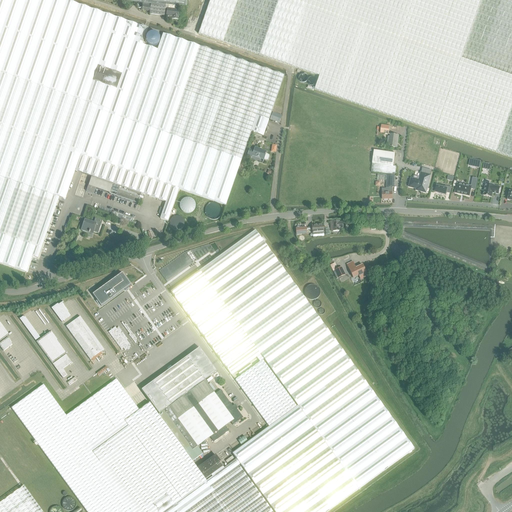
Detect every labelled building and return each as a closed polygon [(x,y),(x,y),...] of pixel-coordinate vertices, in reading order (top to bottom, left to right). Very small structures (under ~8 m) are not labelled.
[(0,0),(0,263),(26,273),(32,257),(38,259),(60,196),(66,198),(75,171),(81,155),(155,181),(180,190),(226,206),(252,133),(263,137),(284,76),(163,34),(158,50),(143,44),(148,29),(116,18),(63,0),(0,0)] [(171,9),(175,10),(176,5),(187,7),(187,0),(122,0),(122,1),(143,4),(166,7),(166,9),(168,9),(171,9)] [(511,0),(210,0),(198,34),(259,55),(320,76),(315,90),(511,157),(511,0)] [(165,17),(166,9),(166,7),(143,4),(142,11),(150,12),(149,15),(165,17)] [(171,9),(168,9),(166,17),(174,18),(174,20),(178,20),(179,11),(175,10),(171,9)] [(279,122),(281,116),(273,113),(271,119),(279,122)] [(388,135),(389,128),(389,126),(382,125),(381,134),(388,135)] [(388,138),(387,145),(389,146),(389,147),(389,149),(392,149),(392,148),(393,148),(396,148),(398,136),(391,135),(390,138),(388,138)] [(264,161),(264,160),(266,161),(268,161),(268,160),(269,157),(269,156),(268,155),(266,154),(267,152),(259,150),(255,148),(254,152),(250,150),(247,156),(252,158),(252,157),(264,161)] [(395,153),(380,151),(374,151),(371,172),(395,175),(396,167),(393,167),(395,153)] [(93,177),(141,194),(166,203),(164,209),(162,215),(160,219),(168,222),(180,190),(155,181),(81,155),(75,171),(93,177)] [(421,173),(419,181),(413,179),(413,181),(411,181),(410,185),(411,185),(411,187),(420,190),(420,191),(426,193),(431,175),(430,175),(431,171),(423,169),(422,173),(421,173)] [(387,181),(386,188),(387,188),(392,188),(394,188),(395,176),(387,175),(387,181)] [(138,204),(141,194),(93,177),(93,178),(92,178),(87,192),(94,194),(96,189),(109,194),(138,204)] [(457,184),(455,194),(470,197),(471,189),(475,190),(477,183),(472,182),(471,187),(457,184)] [(486,183),(483,196),(492,198),(493,193),(499,195),(500,188),(494,186),(494,185),(486,183)] [(447,193),(450,194),(452,188),(445,186),(445,188),(437,186),(435,193),(446,196),(447,193)] [(386,189),(382,189),(382,200),(392,200),(392,192),(392,188),(387,188),(386,188),(386,189)] [(114,212),(113,216),(132,223),(133,218),(114,212)] [(98,234),(102,222),(95,219),(94,224),(84,221),(81,231),(89,234),(90,232),(98,234)] [(342,222),(339,222),(330,222),(331,231),(339,231),(339,229),(342,229),(342,222)] [(312,225),(313,234),(323,233),(323,224),(312,225)] [(306,227),(296,228),(296,235),(307,234),(306,227)] [(233,454),(237,459),(221,471),(207,480),(206,481),(192,462),(187,455),(158,416),(149,404),(139,412),(127,396),(115,380),(93,396),(65,417),(51,396),(43,384),(26,396),(9,408),(24,427),(41,451),(56,470),(68,486),(76,498),(84,508),(86,511),(272,511),(266,502),(255,487),(245,473),(239,465),(242,464),(250,475),(256,483),(261,490),(267,498),(273,506),(276,511),(327,511),(332,508),(350,495),(357,490),(359,489),(414,449),(376,396),(323,325),(255,231),(171,293),(231,375),(256,357),(260,363),(237,379),(235,381),(247,396),(254,407),(269,427),(235,453),(233,454)] [(361,280),(368,277),(362,266),(355,269),(352,262),(347,265),(353,278),(358,275),(361,280)] [(341,268),(335,271),(333,272),(337,279),(345,276),(341,268)] [(122,276),(92,298),(101,310),(124,293),(125,294),(126,293),(125,293),(128,291),(127,290),(130,288),(122,277),(122,276)] [(149,404),(158,416),(205,381),(217,372),(199,349),(142,391),(151,403),(149,404)] [(211,377),(206,381),(215,393),(220,389),(211,377)] [(215,394),(205,381),(158,416),(187,455),(192,462),(210,449),(204,442),(211,437),(214,442),(229,431),(225,426),(231,422),(233,425),(243,418),(234,405),(232,406),(220,390),(215,394)] [(227,449),(231,454),(267,427),(263,422),(227,449)] [(197,468),(207,480),(223,468),(219,463),(220,462),(215,455),(197,468)] [(42,511),(24,486),(0,503),(0,511),(42,511)]
